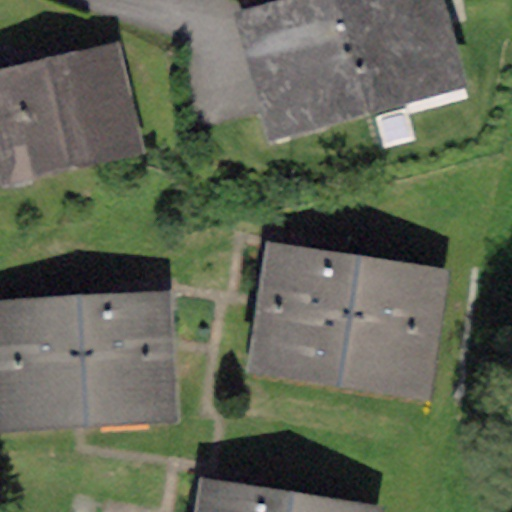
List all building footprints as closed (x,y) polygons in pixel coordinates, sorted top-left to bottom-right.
[(253,0),(284,114),(361,94),(335,0),(253,0)] [(335,0),(361,94),(440,73),(419,0),(335,0)] [(0,153),(26,147),(30,163),(133,139),(114,59),(61,71),(58,57),(21,66),(24,80),(0,85),(0,153)] [(282,260),(267,356),(418,379),(432,283),(282,260)] [(4,316),(10,412),(161,404),(155,308),(4,316)] [(318,511),(215,496),(212,511),(318,511)]
